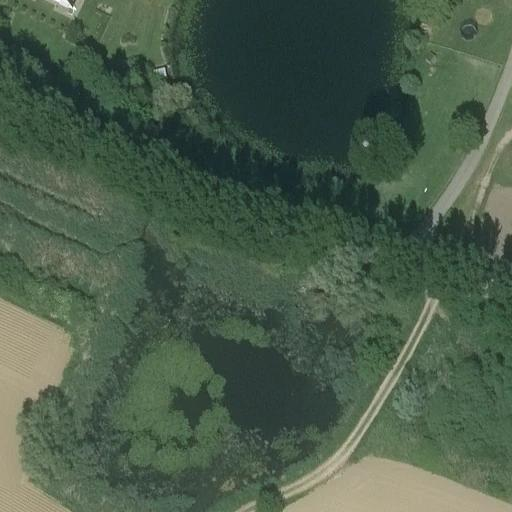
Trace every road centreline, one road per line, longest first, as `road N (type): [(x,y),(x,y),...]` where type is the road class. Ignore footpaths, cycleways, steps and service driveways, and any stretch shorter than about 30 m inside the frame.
road 1 (unclassified): [(511,303),(274,234),(0,104)]
road 2 (track): [(436,279),(432,301),(341,455),(240,511)]
